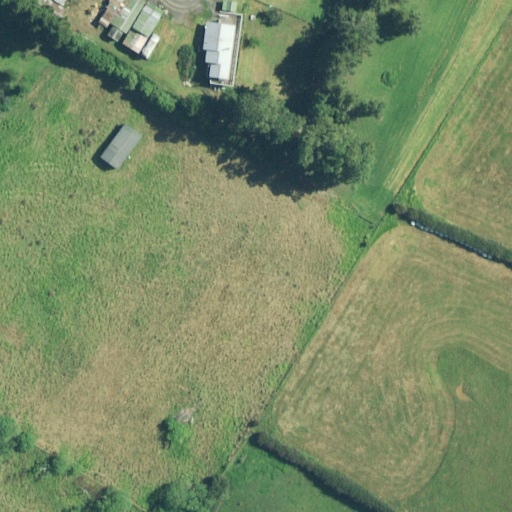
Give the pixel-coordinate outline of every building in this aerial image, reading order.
[(140,16),(144,9),(128,0),(127,0),(108,34),(124,43),(140,16)] [(242,1),(226,0),(223,0),(223,11),(241,12),(242,1)] [(140,16),(124,43),(142,53),(162,19),(144,9),(140,16)] [(239,25),(208,22),(206,49),(210,50),(209,62),(215,63),(214,76),(236,79),(239,25)] [(145,135),(128,122),(101,157),(118,171),(145,135)]
